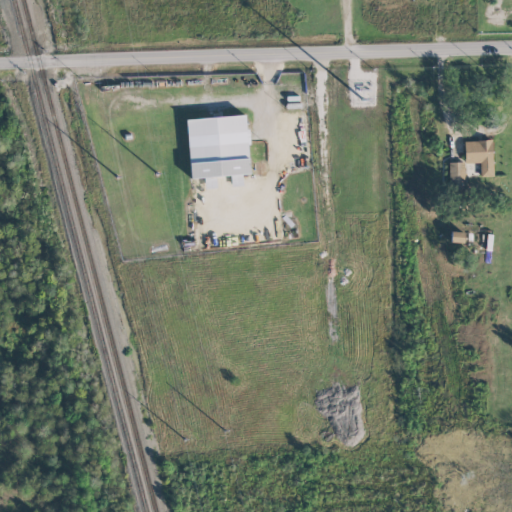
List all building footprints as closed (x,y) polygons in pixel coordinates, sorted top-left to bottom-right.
[(186,118),(190,177),(250,174),(246,115),(186,118)] [(492,140),(464,141),(464,163),(479,163),(480,177),(493,176),(492,140)] [(450,191),(465,190),(463,162),(448,162),(450,191)] [(242,175),(225,175),(225,179),(231,179),(231,186),(242,186),(242,175)] [(450,243),(463,243),(463,232),(450,232),(450,243)]
